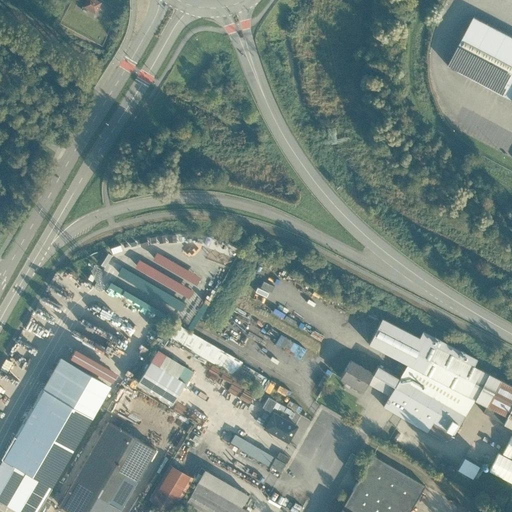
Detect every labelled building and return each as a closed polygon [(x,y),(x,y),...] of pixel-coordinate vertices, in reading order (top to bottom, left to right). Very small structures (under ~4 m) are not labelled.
[(101,2),(97,0),(85,0),(82,7),(95,14),(101,2)] [(511,37),(474,18),(447,66),(511,100),(511,37)] [(203,243),(203,235),(192,235),(192,243),(203,243)] [(102,263),(106,265),(112,254),(108,251),(102,263)] [(118,274),(160,297),(156,303),(167,308),(169,303),(182,310),(186,301),(122,266),(118,274)] [(511,413),(511,381),(385,315),(372,341),(511,413)] [(171,323),(166,336),(214,357),(214,358),(219,360),(218,363),(229,368),(229,370),(236,373),(241,360),(227,354),(228,352),(224,350),(226,346),(171,323)] [(75,343),(69,354),(111,378),(117,367),(75,343)] [(0,502),(17,511),(35,511),(110,381),(61,353),(0,460),(0,502)] [(375,371),(353,356),(339,375),(361,390),(375,371)] [(138,384),(171,405),(184,385),(177,380),(184,368),(166,357),(160,368),(151,363),(138,384)] [(450,442),(466,413),(402,377),(386,406),(450,442)] [(234,378),(229,387),(241,392),(245,384),(234,378)] [(246,386),(243,393),(253,396),(256,389),(246,386)] [(263,427),(298,445),(303,436),(295,432),(300,424),(272,409),(263,427)] [(74,511),(119,511),(156,447),(106,419),(58,503),(74,511)] [(230,443),(270,464),(275,453),(235,433),(230,443)] [(498,451),(489,470),(511,481),(511,434),(503,453),(498,451)] [(414,458),(448,470),(451,460),(418,448),(414,458)] [(272,466),(283,470),(289,455),(278,451),(272,466)] [(375,454),(340,511),(411,511),(428,485),(375,454)] [(458,469),(474,476),(480,463),(465,456),(458,469)] [(172,510),(193,475),(171,462),(150,496),(172,510)] [(252,493),(206,468),(179,511),(156,511),(149,508),(146,511),(249,511),(250,511),(243,508),(252,493)]
